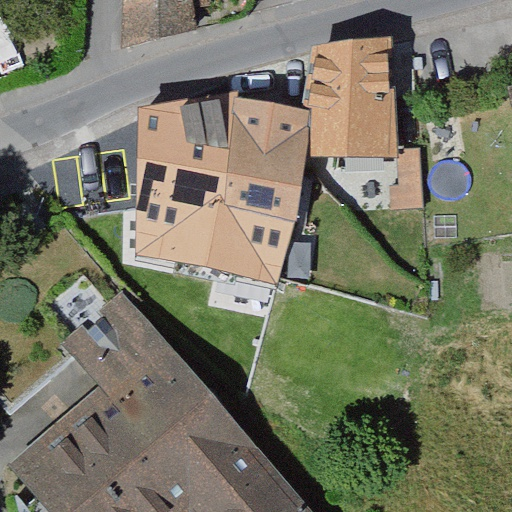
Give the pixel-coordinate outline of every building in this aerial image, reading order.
[(134,0),(134,61),(204,39),(199,10),(209,10),(207,0),(134,0)] [(511,93),(480,98),(491,172),(511,168),(511,20),(503,22),(511,76),(511,93)] [(335,59),(331,128),(325,149),(351,154),(351,162),(389,164),(405,164),(401,56),(335,59)] [(248,106),(133,125),(109,252),(254,283),(252,297),(289,303),(292,292),(302,294),(315,240),(241,222),(248,106)] [(253,107),(248,106),(241,222),(315,240),(325,149),(331,128),(252,116),(253,107)] [(389,164),(392,221),(430,222),(428,166),(405,164),(389,164)] [(312,511),(120,303),(65,353),(107,399),(20,478),(51,511),(312,511)]
